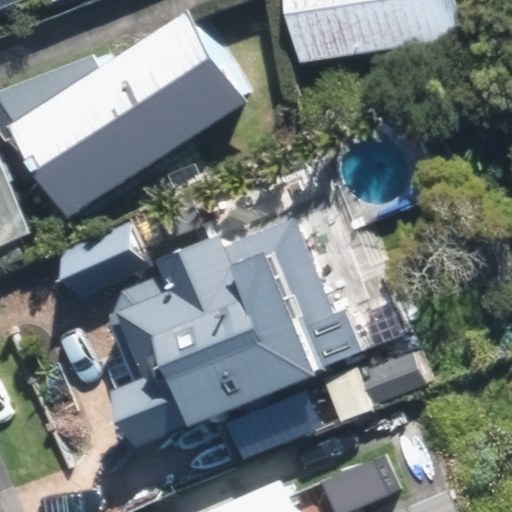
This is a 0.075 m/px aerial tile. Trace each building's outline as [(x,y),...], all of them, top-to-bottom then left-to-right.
[(478,0),(312,0),(319,38),(480,10),(478,0)] [(199,8),(34,112),(85,193),(250,88),(199,8)] [(0,140),(0,231),(33,217),(0,140)] [(199,269),(144,292),(169,352),(136,366),(159,419),(366,332),(351,296),(335,303),(303,229),(250,251),(236,218),(186,239),(199,269)] [(511,242),(472,258),(488,299),(511,290),(511,242)] [(425,336),(335,373),(352,415),(365,410),(414,390),(443,378),(425,336)] [(416,396),(368,416),(383,453),(432,433),(416,396)] [(469,511),(458,484),(393,511),(469,511)] [(313,511),(305,493),(259,511),(313,511)]
